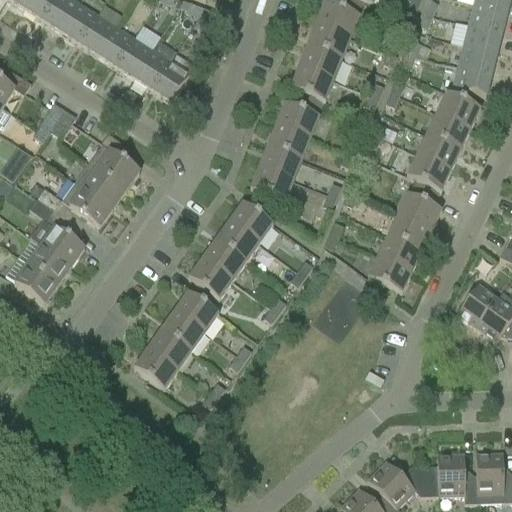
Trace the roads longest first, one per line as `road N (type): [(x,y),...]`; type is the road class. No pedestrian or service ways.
road 1 (residential): [(407,398),(413,352),(511,143)]
road 2 (residential): [(55,364),(190,166)]
road 3 (residential): [(190,166),(0,43)]
road 4 (tertiary): [(55,364),(206,511)]
road 5 (residential): [(255,511),(407,398)]
road 6 (residential): [(190,166),(260,0)]
